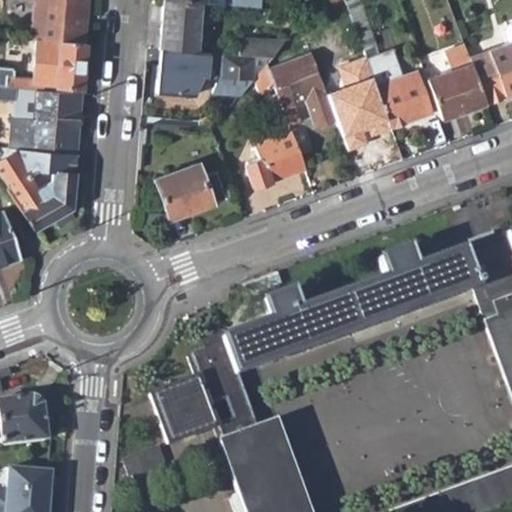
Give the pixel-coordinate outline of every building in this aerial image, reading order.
[(39,40),(84,45),(87,0),(29,0),(32,0),(30,39),(34,40),(39,40)] [(353,0),(343,4),(361,53),(373,48),(355,0),(353,0)] [(192,53),(196,53),(200,5),(162,2),(158,50),(192,53)] [(473,75),(484,106),(511,95),(511,25),(504,28),(501,33),(506,46),(467,60),(469,65),(473,75)] [(34,40),(30,78),(12,77),(12,71),(10,68),(0,67),(0,87),(41,91),(80,94),(84,45),(39,40),(34,40)] [(236,45),(235,56),(248,58),(272,59),(281,49),(236,45)] [(282,114),(291,136),(302,132),(288,98),(285,99),(281,90),(294,86),(300,88),(312,119),(330,112),(307,48),(269,63),(265,68),(282,114)] [(361,53),(375,90),(415,75),(410,62),(397,67),(391,51),(376,56),(373,48),(361,53)] [(153,119),(182,121),(185,94),(175,93),(176,78),(190,79),(192,53),(158,50),(153,119)] [(199,64),(217,66),(218,55),(199,54),(199,64)] [(216,79),(245,81),(248,58),(235,56),(218,55),(217,66),(216,79)] [(425,81),(440,121),(484,106),(473,75),(469,65),(425,81)] [(375,90),(390,129),(409,123),(407,118),(428,110),(415,75),(375,90)] [(55,153),(75,155),(80,94),(41,91),(0,87),(0,99),(14,101),(8,149),(22,150),(25,150),(55,153)] [(241,166),(250,190),(303,170),(291,136),(282,114),(270,118),(278,137),(252,147),(258,160),(241,166)] [(138,144),(148,144),(148,131),(139,130),(138,144)] [(2,172),(31,232),(33,231),(71,211),(75,155),(55,153),(25,150),(22,150),(21,162),(2,172)] [(168,174),(182,214),(223,198),(210,159),(168,174)] [(0,213),(0,265),(15,260),(0,213)] [(269,321),(219,339),(233,377),(240,375),(471,291),(511,407),(511,232),(412,269),(406,250),(376,261),(383,279),(297,311),(290,292),(263,302),(269,321)] [(215,427),(220,442),(259,428),(240,375),(233,377),(219,339),(204,344),(224,400),(208,406),(215,427)] [(169,444),(215,427),(208,406),(224,400),(204,344),(195,348),(191,357),(198,377),(151,394),(169,444)] [(0,442),(39,440),(37,405),(25,397),(0,398),(0,442)] [(304,511),(273,423),(259,428),(220,442),(243,511),(304,511)] [(134,477),(135,482),(163,472),(161,467),(166,466),(160,449),(124,462),(130,478),(134,477)] [(511,467),(475,481),(486,511),(490,511),(511,504),(511,467)] [(0,511),(43,511),(46,473),(0,469),(0,511)] [(486,511),(475,481),(389,511),(486,511)]
